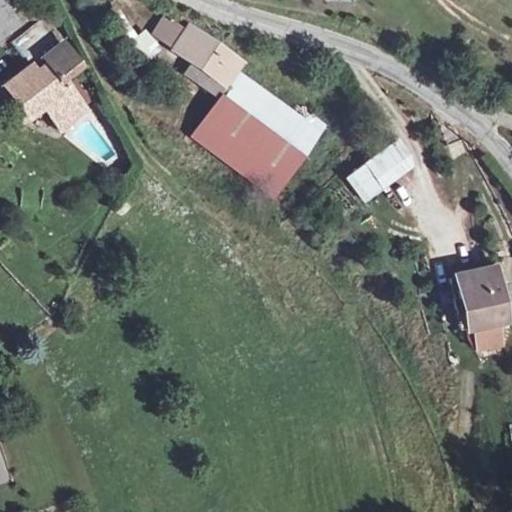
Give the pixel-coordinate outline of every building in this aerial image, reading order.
[(0,0),(0,38),(16,26),(3,12),(9,6),(3,0),(0,0)] [(240,62),(188,26),(183,32),(163,17),(151,34),(191,61),(224,84),(234,71),(240,62)] [(67,87),(61,78),(78,65),(41,19),(10,42),(29,67),(4,87),(23,113),(38,101),(58,128),(83,109),(81,106),(90,99),(76,80),(67,87)] [(144,62),(161,53),(147,29),(130,39),(144,62)] [(224,84),(191,61),(183,73),(220,99),(228,87),(224,84)] [(271,196),(318,136),(234,71),(224,84),(228,87),(220,99),(191,138),(271,196)] [(399,139),(343,177),(362,204),(417,167),(399,139)] [(506,321),(495,268),(452,277),(457,298),(462,297),(468,328),(465,328),(467,339),(473,349),(500,343),(496,323),(506,321)]
